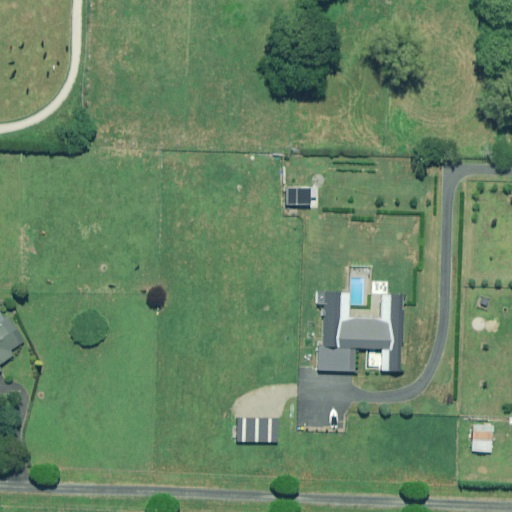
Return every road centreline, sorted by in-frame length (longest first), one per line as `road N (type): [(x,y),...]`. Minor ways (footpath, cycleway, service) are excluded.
road 1 (residential): [(511,511),(0,486)]
road 2 (unknown): [(320,405),(363,401),(401,380),(428,325),(450,212),(470,172),(511,163)]
